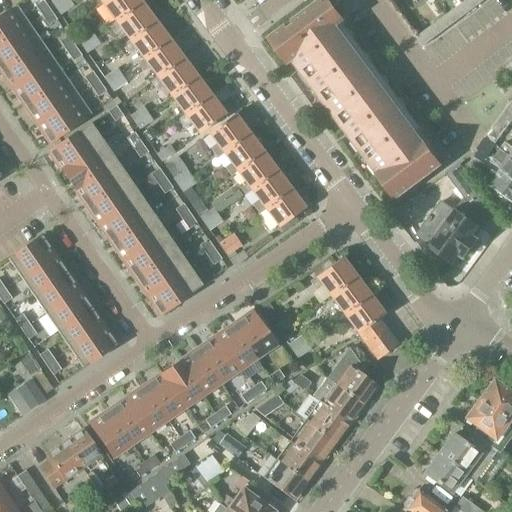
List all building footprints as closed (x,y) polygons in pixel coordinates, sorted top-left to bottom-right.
[(55,9),(67,0),(52,0),(50,2),(55,9)] [(67,0),(55,9),(60,16),(74,7),(69,0),(67,0)] [(115,22),(141,3),(138,0),(106,0),(102,4),(115,22)] [(395,202),(443,166),(339,28),(346,23),(329,0),(318,0),(267,39),(288,67),(292,64),(395,202)] [(469,12),(485,0),(467,0),(462,4),(469,12)] [(49,11),(43,1),(34,6),(41,16),(49,11)] [(129,41),(155,22),(141,3),(115,22),(109,27),(115,35),(122,31),(129,40),(129,41)] [(452,25),(469,12),(462,4),(445,16),(452,25)] [(0,14),(0,44),(29,25),(16,6),(11,9),(10,8),(0,14)] [(49,11),(41,16),(48,26),(56,21),(49,11)] [(62,20),(68,28),(75,23),(69,15),(62,20)] [(445,16),(416,38),(423,47),(452,25),(445,16)] [(143,60),(169,41),(155,22),(129,41),(129,40),(123,45),(129,54),(135,49),(143,60)] [(0,70),(41,42),(29,25),(0,44),(0,70)] [(81,47),(95,37),(90,31),(76,40),(81,47)] [(74,46),(67,36),(59,42),(66,52),(74,46)] [(100,44),(95,37),(81,47),(86,55),(100,45),(100,44)] [(157,78),(183,59),(169,41),(143,60),(137,64),(143,72),(149,67),(157,78)] [(12,88),(53,60),(41,42),(0,70),(0,73),(11,89),(12,88)] [(81,56),(74,46),(66,52),(73,62),(81,56)] [(171,97),(197,78),(183,59),(157,78),(150,83),(157,91),(163,87),(171,97)] [(24,106),(66,78),(53,60),(12,88),(11,89),(23,107),(24,106)] [(107,85),(121,76),(116,68),(109,73),(106,69),(100,74),(103,78),(107,85)] [(83,77),(90,87),(98,82),(91,72),(83,77)] [(107,85),(112,93),(126,83),(121,76),(107,85)] [(37,124),(78,96),(66,78),(24,106),(23,107),(35,125),(37,124)] [(185,115),(210,96),(197,78),(171,97),(184,115),(185,115)] [(90,87),(97,97),(105,92),(98,82),(90,87)] [(87,119),(86,118),(91,114),(78,96),(37,124),(35,125),(49,145),(87,119)] [(199,135),(225,115),(210,96),(185,115),(184,115),(178,120),(193,138),(198,134),(199,135)] [(107,112),(114,122),(122,116),(115,106),(107,112)] [(134,123),(148,114),(143,107),(129,116),(134,123)] [(503,131),(511,119),(511,117),(506,113),(496,126),(503,131)] [(148,114),(134,123),(138,131),(152,121),(148,114)] [(222,153),(248,134),(234,115),(208,134),(217,145),(210,149),(216,158),(223,153),(222,153)] [(60,171),(61,170),(102,142),(90,124),(77,133),(76,131),(46,152),(60,171)] [(494,144),(503,131),(496,126),(487,139),(494,144)] [(140,143),(134,133),(125,139),(132,149),(140,143)] [(236,171),(262,152),(248,134),(222,153),(223,153),(230,163),(224,168),(231,177),(237,172),(236,171)] [(484,157),(494,144),(487,139),(477,152),(484,157)] [(60,171),(72,190),(74,189),(115,161),(102,142),(61,170),(60,171)] [(147,153),(140,143),(132,149),(139,159),(147,153)] [(511,149),(505,144),(500,150),(511,158),(511,149)] [(161,163),(175,153),(170,145),(156,155),(161,163)] [(511,178),(511,158),(500,150),(492,162),(501,169),(500,170),(511,178)] [(250,190),(276,171),(262,152),(236,171),(237,172),(244,182),(238,187),(244,195),(251,191),(250,190)] [(484,157),(477,152),(470,162),(476,167),(475,168),(478,171),(477,172),(492,182),(490,185),(511,201),(511,178),(500,170),(501,169),(492,162),(484,157)] [(86,207),(127,178),(115,161),(74,189),(72,190),(85,208),(86,207)] [(186,170),(180,174),(174,163),(167,168),(174,178),(172,179),(176,185),(190,175),(186,170)] [(469,206),(482,196),(459,164),(446,174),(469,206)] [(150,174),(157,184),(165,179),(158,169),(150,174)] [(264,209),(290,190),(276,171),(250,190),(251,191),(258,201),(252,205),(258,214),(264,209)] [(198,201),(189,188),(196,184),(190,175),(176,185),(182,193),(190,206),(198,201)] [(85,208),(97,225),(98,224),(139,196),(127,178),(86,207),(85,208)] [(172,189),(165,179),(157,184),(164,194),(172,189)] [(290,190),(264,209),(278,228),(304,209),(290,190)] [(139,196),(98,224),(97,225),(109,243),(111,242),(152,214),(139,196)] [(174,210),(181,220),(189,214),(183,204),(174,210)] [(203,224),(217,214),(212,207),(198,217),(203,224)] [(453,266),(459,258),(463,261),(479,240),(475,237),(481,228),(454,209),(426,247),(453,266)] [(121,261),(123,260),(164,232),(152,214),(111,242),(109,243),(121,261)] [(188,230),(196,224),(189,214),(181,220),(188,230)] [(203,224),(208,232),(222,222),(217,214),(203,224)] [(133,279),(135,278),(176,250),(164,232),(123,260),(121,261),(133,279)] [(7,260),(20,278),(53,255),(55,254),(41,234),(11,255),(12,256),(7,260)] [(199,246),(206,256),(214,250),(207,240),(199,246)] [(147,296),(188,267),(176,250),(135,278),(133,279),(146,297),(147,296)] [(206,256),(212,265),(221,260),(214,250),(206,256)] [(233,267),(246,258),(242,252),(229,261),(233,267)] [(55,254),(53,255),(20,278),(32,296),(65,273),(67,272),(55,254)] [(328,294),(354,275),(341,258),(309,282),(315,291),(322,286),(328,294)] [(188,297),(187,296),(201,286),(188,267),(147,296),(146,297),(160,317),(188,297)] [(79,290),(67,272),(65,273),(32,296),(44,314),(78,291),(79,290)] [(340,311),(366,291),(354,275),(328,294),(340,311)] [(11,299),(4,289),(0,291),(0,300),(3,305),(11,299)] [(91,308),(79,290),(78,291),(44,314),(57,332),(90,309),(91,308)] [(352,327),(378,307),(366,291),(340,311),(352,327)] [(377,320),(383,315),(378,307),(352,327),(364,344),(384,329),(377,320)] [(57,332),(69,350),(102,327),(104,326),(91,308),(90,309),(57,332)] [(231,324),(232,326),(255,359),(256,360),(277,347),(252,310),(231,324)] [(0,311),(0,335),(2,338),(13,330),(0,311)] [(22,315),(14,320),(21,330),(29,325),(22,315)] [(275,326),(281,322),(277,316),(271,320),(275,326)] [(281,322),(275,326),(279,333),(292,324),(288,317),(281,322)] [(214,336),(215,338),(237,371),(239,373),(256,360),(255,359),(232,326),(231,324),(214,336)] [(29,325),(21,330),(27,340),(35,335),(29,325)] [(104,326),(102,327),(69,350),(82,368),(86,365),(87,366),(117,346),(104,326)] [(377,360),(391,350),(396,346),(384,329),(364,344),(377,360)] [(220,383),(221,385),(239,373),(237,371),(215,338),(214,336),(196,349),(197,350),(220,383)] [(287,346),(292,352),(305,342),(301,336),(287,346)] [(305,342),(292,352),(305,371),(313,364),(306,354),(311,350),(305,342)] [(179,360),(180,362),(203,395),(204,397),(221,385),(220,383),(197,350),(196,349),(179,360)] [(53,360),(47,350),(38,356),(45,366),(53,360)] [(26,368),(34,363),(27,354),(20,359),(26,368)] [(53,360),(45,366),(52,376),(60,370),(53,360)] [(159,374),(160,375),(183,408),(184,410),(204,397),(203,395),(180,362),(179,360),(159,374)] [(336,385),(362,404),(376,385),(350,366),(336,385)] [(277,370),(267,377),(273,385),(283,378),(277,370)] [(44,400),(43,395),(51,389),(40,373),(31,379),(19,386),(31,404),(32,402),(35,406),(44,400)] [(160,375),(159,374),(142,385),(143,387),(166,420),(167,422),(184,410),(183,408),(160,375)] [(299,374),(290,381),(304,392),(310,383),(299,374)] [(511,394),(493,381),(479,400),(511,423),(511,394)] [(260,382),(250,389),(255,397),(265,390),(260,382)] [(125,398),(126,399),(149,432),(150,434),(167,422),(166,420),(143,387),(142,385),(125,398)] [(348,424),(362,404),(336,385),(322,404),(318,401),(317,401),(348,424)] [(255,397),(250,389),(240,396),(245,404),(255,397)] [(263,418),(283,405),(282,404),(276,395),(254,410),(263,418)] [(107,410),(108,411),(131,445),(132,446),(150,434),(149,432),(126,399),(125,398),(107,410)] [(508,432),(511,426),(511,423),(479,400),(465,419),(495,441),(504,429),(508,432)] [(335,442),(348,424),(317,401),(304,420),(335,442)] [(224,407),(214,414),(220,422),(230,415),(224,407)] [(108,411),(107,410),(87,424),(112,460),(132,446),(131,445),(108,411)] [(214,414),(204,420),(210,428),(220,422),(214,414)] [(242,420),(234,426),(241,434),(246,438),(261,421),(251,414),(242,420)] [(320,463),(335,442),(304,420),(289,441),(320,463)] [(184,446),(194,439),(188,431),(178,438),(184,446)] [(81,468),(99,456),(83,432),(65,445),(81,468)] [(496,451),(471,433),(464,443),(453,435),(438,455),(475,481),(496,451)] [(244,448),(225,435),(218,444),(237,458),(244,448)] [(178,438),(169,445),(174,453),(184,446),(178,438)] [(306,482),(320,463),(289,441),(275,459),(306,482)] [(64,480),(81,468),(65,445),(47,457),(50,461),(64,480)] [(207,484),(223,472),(210,455),(194,467),(207,484)] [(474,482),(475,481),(438,455),(424,475),(450,493),(464,474),(474,482)] [(148,471),(158,464),(153,456),(143,462),(148,471)] [(185,458),(128,497),(137,511),(141,511),(173,494),(167,486),(193,468),(185,458)] [(293,500),(306,482),(275,459),(262,478),(293,500)] [(53,488),(64,480),(50,461),(40,469),(53,488)] [(143,462),(133,469),(138,477),(148,471),(143,462)] [(39,511),(40,511),(49,506),(25,471),(17,477),(21,483),(34,503),(39,511)] [(246,486),(248,482),(238,474),(232,482),(243,489),(234,502),(226,495),(219,504),(227,511),(229,511),(271,511),(256,501),(260,496),(246,486)] [(11,489),(21,483),(17,477),(7,483),(11,489)] [(112,492),(120,487),(114,477),(105,482),(110,489),(112,492)] [(449,511),(447,511),(446,511),(418,490),(411,499),(407,498),(403,504),(404,508),(403,510),(405,511),(460,511),(454,507),(449,511)] [(116,500),(122,509),(128,505),(122,496),(116,500)] [(482,511),(461,497),(454,507),(460,511),(482,511)] [(15,511),(8,500),(0,505),(0,511),(15,511)] [(69,511),(74,511),(79,509),(73,500),(65,506),(69,511)] [(28,511),(39,511),(34,503),(26,508),(28,511)]
